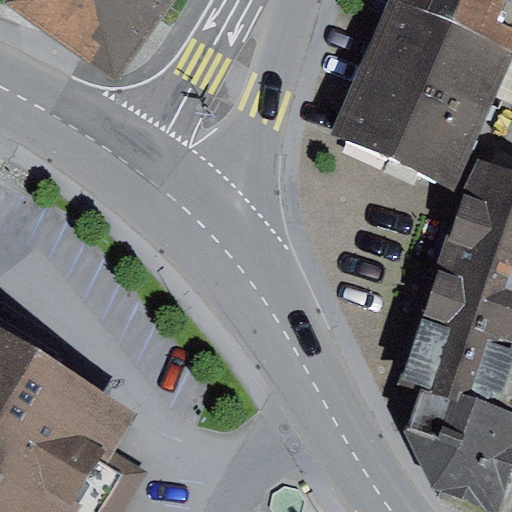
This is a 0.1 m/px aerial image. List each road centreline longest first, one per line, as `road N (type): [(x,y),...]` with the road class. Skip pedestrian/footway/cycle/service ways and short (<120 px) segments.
road 1 (primary): [(167,200),(227,252),(323,404)]
road 2 (secondary): [(277,0),(167,200)]
road 3 (primary): [(167,200),(97,144),(0,91)]
road 4 (residential): [(323,404),(227,511)]
road 5 (primary): [(323,404),(389,511)]
